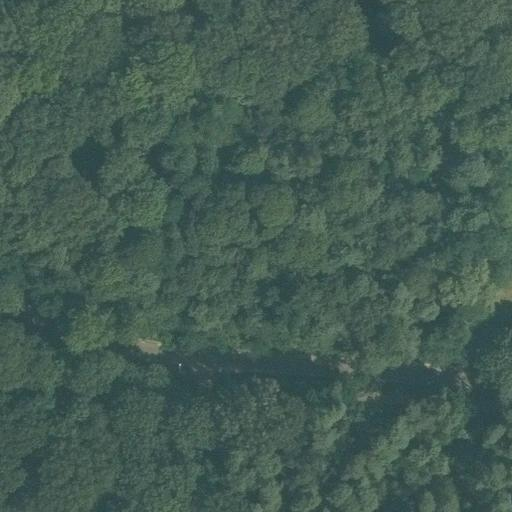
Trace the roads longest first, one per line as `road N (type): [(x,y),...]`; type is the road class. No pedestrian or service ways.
road 1 (tertiary): [(511,380),(209,362),(0,309)]
road 2 (track): [(209,362),(195,511)]
